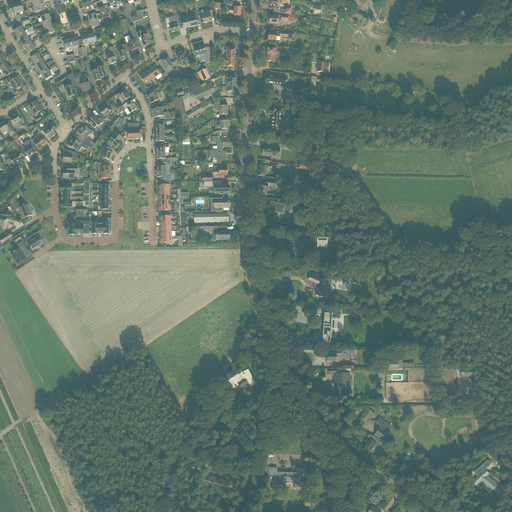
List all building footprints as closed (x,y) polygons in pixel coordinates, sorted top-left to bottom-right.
[(117,8),(114,0),(108,0),(111,9),(117,8)] [(286,4),(286,0),(274,0),(275,0),(271,0),(270,6),(274,6),(273,9),(280,10),(280,6),(279,6),(279,4),(286,4)] [(44,3),(33,7),(35,13),(45,10),(45,9),(44,10),(43,6),(45,6),(44,3)] [(209,11),(200,13),(202,19),(203,24),(211,22),(210,15),(214,14),(212,8),(213,8),(212,3),(212,5),(208,5),(209,8),(208,8),(209,11)] [(18,12),(15,4),(13,5),(8,6),(10,14),(15,13),(18,12)] [(92,4),(84,7),(85,9),(86,12),(86,13),(94,10),(92,4)] [(234,13),(234,15),(241,16),(241,8),(234,7),(234,10),(229,9),(229,13),(234,13)] [(104,12),(105,18),(106,17),(110,16),(109,13),(108,13),(107,8),(99,11),(100,14),(104,12)] [(350,15),(352,16),(351,17),(353,18),(352,20),(363,26),(368,18),(365,16),(353,9),(350,15)] [(192,18),(188,19),(190,27),(197,26),(196,19),(199,19),(197,11),(194,12),(194,14),(191,15),(192,18)] [(88,20),(89,23),(98,20),(96,14),(88,17),(89,20),(88,20)] [(40,17),(42,24),(51,20),(50,18),(49,15),(40,17)] [(179,23),(177,15),(171,17),(171,19),(169,20),(169,24),(171,33),(178,31),(177,26),(179,25),(179,26),(180,25),(179,23)] [(181,15),(177,15),(179,23),(182,22),(183,29),(190,27),(188,19),(185,20),(184,16),(181,17),(181,15)] [(270,17),(270,16),(269,23),(274,24),(277,24),(278,21),(287,22),(292,22),(293,17),(288,17),(279,16),(274,16),(274,17),(270,17)] [(42,24),(44,29),(52,26),(51,23),(52,23),(51,20),(42,24)] [(98,20),(89,23),(90,25),(91,28),(91,29),(100,26),(98,20)] [(16,35),(17,37),(24,33),(21,27),(23,25),(21,22),(16,26),(18,29),(14,31),(17,35),(16,35)] [(52,26),(44,29),(46,35),(55,32),(54,30),(53,30),(52,26)] [(138,41),(136,33),(134,26),(130,27),(132,35),(129,36),(131,41),(128,42),(130,46),(131,51),(138,48),(136,44),(139,43),(139,41),(138,41)] [(137,33),(136,33),(138,41),(139,41),(141,40),(144,47),(150,44),(148,40),(149,39),(148,35),(144,36),(142,31),(137,33)] [(268,33),(268,40),(273,40),(276,41),(276,37),(285,38),(284,39),(291,41),(291,39),(293,39),(293,34),(285,33),(277,32),(272,32),(272,33),(268,33)] [(20,40),(21,42),(28,38),(24,33),(17,37),(19,40),(20,40)] [(90,34),(87,35),(89,44),(90,47),(99,45),(98,42),(95,43),(94,38),(93,34),(90,35),(90,34)] [(82,37),(81,37),(82,42),(83,46),(89,44),(87,35),(85,36),(82,37)] [(22,45),(24,48),(31,44),(28,38),(21,42),(23,45),(22,45)] [(70,39),(72,48),(74,48),(74,50),(78,49),(77,43),(76,38),(72,39),(70,39)] [(70,48),(72,48),(70,39),(67,40),(64,41),(66,50),(70,48)] [(31,44),(24,48),(25,50),(26,50),(28,54),(32,51),(35,49),(31,44)] [(122,51),(118,53),(120,56),(121,61),(128,59),(126,53),(129,52),(127,47),(126,45),(121,47),(122,51)] [(210,49),(209,48),(209,47),(205,48),(204,45),(193,49),(196,57),(203,54),(205,60),(204,60),(205,64),(210,63),(210,57),(210,49)] [(276,47),(276,46),(275,46),(275,49),(268,48),(267,54),(267,61),(271,62),(274,63),(275,62),(275,59),(274,58),(275,52),(281,53),(281,56),(285,56),(286,48),(279,47),(276,47)] [(108,49),(110,54),(106,56),(107,60),(109,65),(116,63),(115,60),(115,59),(114,59),(114,58),(117,57),(113,47),(108,49)] [(227,61),(226,67),(234,67),(235,48),(226,47),(225,60),(227,61)] [(80,49),(78,50),(79,58),(82,57),(87,56),(85,48),(81,49),(80,49)] [(192,63),(189,53),(185,54),(184,52),(175,54),(177,59),(178,63),(182,62),(183,65),(183,66),(187,64),(192,63)] [(33,62),(34,64),(41,59),(38,54),(31,58),(33,62)] [(161,60),(163,65),(166,70),(170,68),(172,72),(173,72),(175,76),(176,76),(178,75),(176,67),(173,68),(170,61),(168,57),(161,60)] [(36,67),(38,69),(45,65),(41,59),(34,64),(36,67)] [(317,72),(318,72),(324,73),(325,67),(328,67),(328,64),(323,63),(318,63),(317,72)] [(0,70),(0,71),(2,73),(11,67),(10,66),(8,67),(6,64),(0,67),(0,70)] [(39,72),(41,75),(48,70),(45,65),(38,69),(40,72),(39,72)] [(97,69),(98,71),(100,79),(107,76),(105,72),(103,65),(100,66),(101,68),(97,69)] [(149,69),(149,70),(150,70),(155,77),(160,74),(157,70),(154,66),(152,68),(151,67),(149,69)] [(11,67),(2,73),(3,75),(4,74),(6,77),(9,75),(13,72),(11,69),(12,69),(11,67)] [(197,73),(201,82),(210,78),(206,69),(197,73)] [(48,70),(41,75),(42,77),(43,77),(45,80),(52,76),(48,70)] [(100,79),(98,71),(94,72),(93,70),(90,71),(92,77),(94,82),(101,80),(100,79)] [(147,71),(144,72),(150,81),(155,77),(150,70),(149,70),(147,71)] [(150,81),(144,72),(142,74),(142,75),(140,77),(146,85),(150,81)] [(67,88),(65,88),(66,91),(67,95),(68,94),(69,97),(76,95),(75,90),(77,89),(77,88),(75,82),(74,79),(73,74),(67,77),(70,84),(68,84),(69,87),(67,88)] [(11,87),(19,82),(20,82),(19,80),(18,80),(16,77),(13,79),(11,76),(7,79),(5,80),(8,85),(9,84),(11,87)] [(264,83),(268,83),(268,84),(282,86),(282,81),(287,82),(288,78),(282,77),(269,76),(268,77),(265,77),(264,83)] [(74,79),(75,82),(77,88),(77,89),(81,88),(83,93),(91,90),(89,85),(88,83),(85,84),(84,82),(81,83),(80,77),(79,78),(74,79)] [(225,92),(235,92),(236,78),(228,78),(228,87),(225,87),(225,92)] [(19,82),(11,87),(12,90),(11,90),(12,91),(15,95),(21,91),(19,89),(22,87),(20,84),(19,82)] [(191,91),(196,101),(215,92),(211,83),(191,91)] [(149,95),(147,96),(150,104),(155,102),(159,100),(158,100),(162,98),(160,93),(158,93),(156,88),(153,90),(148,92),(149,95)] [(121,91),(115,95),(119,99),(123,105),(125,104),(128,102),(129,102),(127,99),(130,97),(125,92),(123,94),(121,91)] [(268,93),(267,101),(282,103),(282,102),(292,104),(293,99),(289,98),(289,96),(283,95),(277,94),(277,95),(273,94),(273,93),(268,93)] [(209,100),(186,115),(185,115),(188,119),(212,104),(209,100)] [(30,111),(27,112),(30,117),(33,120),(37,124),(43,119),(40,114),(39,115),(38,112),(41,110),(36,101),(28,106),(30,111)] [(117,109),(119,113),(125,110),(127,109),(130,114),(133,112),(137,109),(133,103),(131,104),(129,102),(128,102),(125,104),(123,105),(122,106),(117,109)] [(215,103),(215,109),(219,109),(219,115),(227,115),(227,106),(222,106),(222,102),(215,103)] [(103,106),(98,110),(101,113),(99,115),(99,116),(100,117),(103,120),(108,116),(113,111),(109,107),(106,109),(105,108),(103,106)] [(152,110),(154,118),(159,117),(168,115),(167,111),(162,112),(161,108),(152,110)] [(271,129),(280,130),(282,109),(267,108),(267,115),(272,115),(271,129)] [(9,118),(12,122),(14,125),(17,123),(21,128),(23,127),(27,133),(30,131),(26,124),(23,126),(23,124),(21,121),(16,114),(9,118)] [(89,121),(88,122),(92,126),(94,128),(97,126),(98,127),(101,124),(102,124),(104,122),(103,120),(100,117),(99,116),(96,118),(93,115),(90,118),(89,118),(89,119),(88,120),(89,121)] [(116,119),(112,123),(114,125),(121,119),(119,117),(116,119)] [(0,123),(0,128),(0,130),(3,134),(8,131),(11,136),(15,133),(8,122),(6,124),(4,121),(0,123)] [(212,131),(213,135),(222,133),(223,133),(223,129),(227,129),(227,121),(219,121),(219,122),(214,122),(214,131),(212,131)] [(43,132),(47,136),(50,140),(55,136),(54,136),(56,134),(54,132),(57,129),(52,124),(48,128),(47,128),(43,132)] [(81,128),(75,134),(77,137),(89,147),(92,150),(93,149),(95,145),(93,142),(92,143),(87,138),(90,134),(91,135),(93,133),(90,130),(86,126),(83,130),(81,128)] [(134,139),(133,127),(128,128),(128,129),(124,129),(124,131),(124,136),(127,136),(128,140),(134,139)] [(138,127),(133,127),(134,139),(140,139),(139,136),(142,136),(142,128),(138,128),(138,127)] [(39,140),(34,144),(36,146),(40,150),(45,144),(43,142),(46,140),(41,135),(40,133),(39,132),(37,134),(39,137),(38,138),(39,140)] [(109,142),(107,144),(111,147),(113,145),(116,148),(121,143),(119,141),(122,138),(118,135),(116,133),(113,136),(108,141),(109,142)] [(211,137),(211,143),(217,143),(217,150),(218,150),(223,150),(223,147),(231,147),(236,147),(236,139),(231,139),(222,139),(222,140),(220,140),(220,135),(217,135),(217,137),(211,137)] [(72,139),(68,145),(69,146),(69,147),(70,148),(71,148),(72,148),(76,150),(78,152),(82,147),(87,150),(89,147),(77,137),(76,138),(75,140),(72,139)] [(27,155),(29,157),(34,153),(32,150),(35,148),(32,144),(29,140),(24,144),(27,149),(24,151),(27,155)] [(156,148),(156,154),(165,153),(169,153),(168,148),(168,144),(164,144),(159,145),(159,148),(156,148)] [(279,157),(280,148),(263,146),(262,155),(279,157)] [(102,151),(104,152),(102,158),(110,161),(113,154),(110,153),(111,149),(103,147),(102,151)] [(9,159),(6,161),(7,164),(8,164),(8,166),(12,163),(13,166),(19,163),(23,161),(20,158),(23,156),(21,152),(20,150),(18,151),(12,155),(13,156),(9,159)] [(210,151),(210,157),(212,158),(212,164),(220,163),(220,161),(225,161),(225,153),(223,153),(223,150),(218,150),(218,151),(217,151),(210,151)] [(66,163),(71,163),(72,161),(77,161),(77,154),(76,153),(71,152),(71,155),(63,155),(63,162),(66,162),(66,163)] [(170,171),(170,165),(171,165),(171,162),(169,162),(167,162),(161,163),(161,166),(157,166),(157,172),(166,171),(170,171)] [(106,167),(106,164),(97,164),(98,173),(109,172),(109,166),(106,167)] [(257,176),(266,177),(267,170),(268,170),(269,166),(259,165),(257,176)] [(74,179),(74,173),(77,173),(77,166),(66,166),(66,171),(63,171),(63,178),(68,178),(68,179),(71,179),(74,179)] [(218,177),(219,177),(223,177),(223,175),(227,175),(227,169),(219,169),(219,167),(214,167),(214,171),(213,171),(213,175),(218,175),(218,177)] [(170,176),(170,171),(166,171),(157,172),(157,173),(157,176),(157,177),(160,177),(160,183),(171,182),(171,176),(170,176)] [(109,172),(98,173),(98,178),(99,178),(99,182),(106,182),(106,179),(109,178),(109,172)] [(262,192),(262,194),(267,195),(267,191),(268,187),(270,187),(270,186),(273,186),(273,185),(273,182),(273,181),(267,180),(266,183),(259,182),(258,190),(259,190),(259,191),(262,192)] [(221,182),(204,182),(204,187),(215,187),(215,194),(219,193),(219,195),(224,195),(224,193),(229,193),(229,186),(221,186),(221,182)] [(62,186),(60,186),(60,192),(61,192),(72,192),(72,184),(62,184),(62,186)] [(26,191),(22,193),(25,203),(30,201),(26,191)] [(211,197),(211,201),(212,201),(212,202),(211,202),(211,208),(217,208),(217,210),(222,210),(222,208),(229,208),(229,203),(229,201),(229,200),(224,200),(222,200),(222,196),(211,197)] [(188,197),(181,197),(181,198),(181,205),(184,205),(184,206),(191,206),(191,200),(188,200),(188,197)] [(271,202),(268,211),(270,211),(269,213),(272,213),(273,213),(274,212),(282,215),(283,214),(289,215),(292,205),(285,203),(285,206),(271,202)] [(28,204),(19,207),(23,219),(32,215),(28,204)] [(13,225),(10,219),(13,218),(8,210),(1,215),(2,217),(0,218),(0,223),(2,226),(5,224),(8,228),(13,225)] [(103,223),(103,224),(103,234),(109,234),(109,225),(111,225),(111,219),(108,219),(108,223),(103,223)] [(68,227),(67,227),(67,231),(68,231),(68,235),(76,235),(76,225),(76,221),(73,221),(73,224),(68,224),(68,227)] [(76,225),(76,235),(83,235),(83,234),(83,231),(87,231),(87,223),(82,223),(82,225),(76,225)] [(216,240),(229,239),(229,233),(221,233),(221,227),(208,227),(208,231),(216,231),(216,240)] [(38,237),(28,243),(32,249),(33,251),(43,245),(38,237)] [(317,238),(317,248),(327,248),(327,239),(317,238)] [(289,244),(289,245),(289,248),(285,248),(284,253),(296,253),(296,245),(314,246),(315,240),(288,239),(288,243),(289,244)] [(20,249),(14,252),(16,256),(14,257),(17,261),(19,259),(21,262),(26,259),(24,257),(26,256),(24,253),(27,251),(21,242),(17,245),(20,249)] [(311,273),(308,280),(316,283),(318,284),(317,290),(317,296),(316,295),(316,296),(317,296),(324,297),(325,291),(328,292),(330,281),(326,280),(317,279),(315,278),(316,275),(311,273)] [(322,342),(330,343),(332,314),(324,313),(322,342)] [(342,357),(342,355),(342,350),(338,350),(333,350),(332,350),(332,354),(327,354),(327,361),(330,361),(330,362),(333,362),(333,361),(336,361),(336,357),(342,357)] [(473,369),(461,369),(461,377),(473,377),(473,369)] [(241,371),(232,378),(228,381),(234,388),(238,385),(237,384),(246,378),(250,387),(251,387),(255,394),(260,392),(258,388),(263,385),(260,380),(255,383),(248,370),(242,373),(241,371)] [(347,379),(349,379),(349,373),(334,374),(334,380),(338,380),(338,386),(335,386),(336,392),(350,392),(349,386),(348,386),(347,379)] [(368,408),(360,417),(366,422),(373,413),(368,408)] [(369,441),(368,443),(365,447),(370,451),(373,447),(374,448),(380,444),(379,442),(380,439),(382,440),(390,430),(392,428),(385,422),(383,425),(375,434),(377,436),(375,438),(369,435),(368,439),(369,441)] [(476,479),(472,482),(476,486),(482,481),(494,490),(496,488),(501,493),(505,487),(500,483),(501,482),(497,478),(495,476),(495,477),(490,473),(489,473),(489,474),(485,470),(492,464),(492,465),(492,464),(488,460),(474,473),(477,476),(478,477),(476,479)] [(266,476),(276,477),(277,468),(267,467),(266,476)] [(278,483),(293,483),(294,483),(294,488),(307,488),(307,483),(301,482),(301,481),(302,469),(297,469),(297,473),(278,473),(278,483)]
